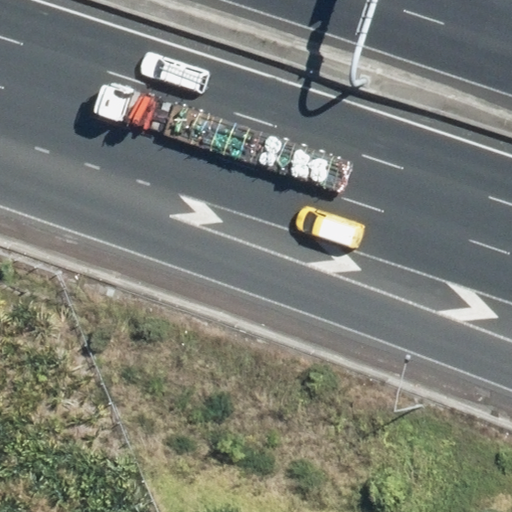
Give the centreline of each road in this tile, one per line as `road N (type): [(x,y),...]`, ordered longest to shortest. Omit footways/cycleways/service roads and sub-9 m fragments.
road 1 (motorway): [(511,367),(0,176)]
road 2 (motorway): [(511,187),(0,23)]
